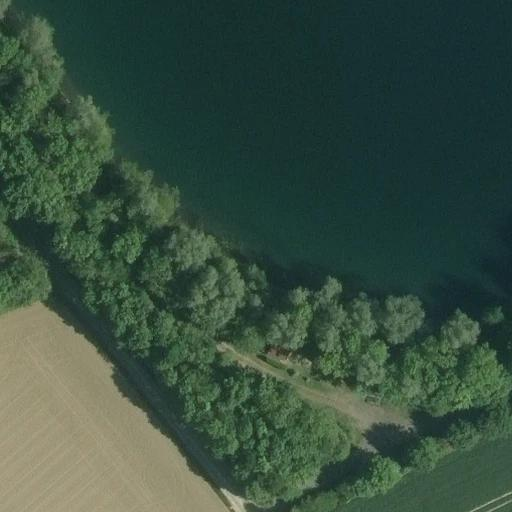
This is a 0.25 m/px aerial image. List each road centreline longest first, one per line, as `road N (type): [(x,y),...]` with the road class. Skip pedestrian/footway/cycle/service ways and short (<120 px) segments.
road 1 (track): [(385,444),(354,412),(258,371),(187,326),(0,115)]
road 2 (unclassified): [(247,511),(0,200)]
road 3 (track): [(267,511),(385,444),(511,392)]
